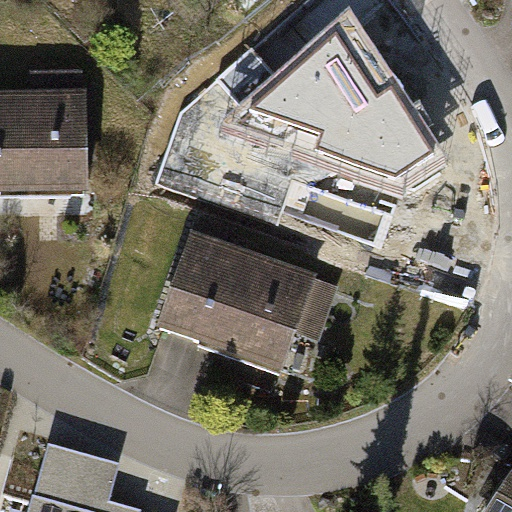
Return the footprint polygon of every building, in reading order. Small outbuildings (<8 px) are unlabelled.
[(436,152),(350,19),(238,123),(397,176),(436,152)] [(0,203),(80,201),(77,75),(25,76),(26,102),(0,102),(0,203)] [(306,283),(182,241),(148,339),(272,382),(306,283)] [(511,511),(511,465),(482,511),(511,511)] [(76,511),(18,495),(12,511),(76,511)]
